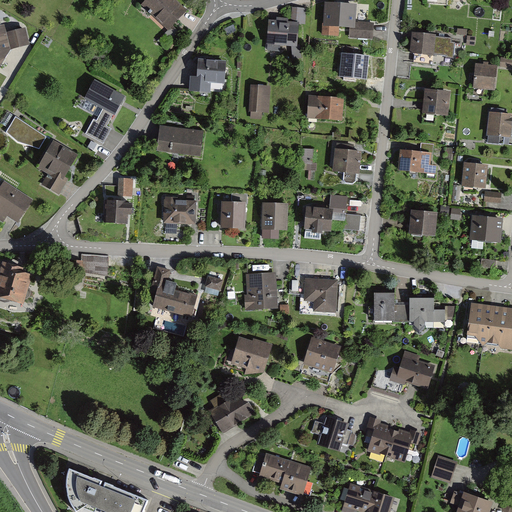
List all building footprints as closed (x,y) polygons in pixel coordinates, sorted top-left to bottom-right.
[(170,46),(179,33),(186,38),(200,16),(176,0),(150,0),(144,9),(168,26),(160,39),(170,46)] [(356,7),(328,6),(327,25),(325,25),(324,36),(340,37),(340,26),(355,27),(356,7)] [(293,22),(271,21),(270,51),(294,51),(294,60),(300,60),(301,24),(306,25),(306,9),(294,9),(293,22)] [(0,69),(10,51),(30,46),(26,30),(8,34),(6,27),(0,28),(0,69)] [(452,38),(415,36),(414,54),(451,56),(452,38)] [(345,55),(343,76),(368,79),(370,57),(345,55)] [(501,68),(511,69),(511,60),(502,59),(501,68)] [(227,64),(201,64),(200,78),(191,78),(190,92),(211,93),(211,84),(227,84),(227,64)] [(477,66),(475,87),(497,90),(499,69),(477,66)] [(129,99),(94,81),(85,98),(104,107),(89,137),(105,145),(129,99)] [(268,88),(252,87),(251,117),(266,117),(268,88)] [(427,89),(425,115),(449,117),(452,91),(427,89)] [(312,97),(309,118),(343,122),(345,101),(312,97)] [(511,114),(491,114),(489,137),(511,138),(511,114)] [(7,132),(39,150),(48,135),(16,116),(7,132)] [(164,129),(162,152),(203,156),(205,133),(164,129)] [(42,184),(60,194),(70,177),(67,175),(79,154),(55,140),(40,166),(50,172),(42,184)] [(355,150),(356,144),(339,142),(338,147),(355,150)] [(401,172),(432,174),(434,144),(421,144),(420,153),(403,151),(401,172)] [(302,150),(301,164),(313,165),(315,151),(302,150)] [(339,151),(337,172),(362,174),(364,153),(339,151)] [(466,164),(464,187),(489,189),(491,166),(466,164)] [(135,179),(120,179),(119,195),(134,195),(135,179)] [(0,220),(5,224),(9,217),(19,224),(34,200),(3,182),(0,187),(0,220)] [(486,193),(486,202),(503,203),(503,194),(486,193)] [(168,200),(166,223),(198,225),(200,202),(168,200)] [(332,200),(331,212),(308,210),(306,229),(335,232),(337,214),(346,215),(347,201),(332,200)] [(108,202),(108,224),(136,224),(136,202),(108,202)] [(225,204),(225,231),(249,231),(249,204),(225,204)] [(290,205),(265,204),(264,239),(282,240),(282,231),(289,231),(290,205)] [(441,207),(441,216),(450,216),(450,207),(441,207)] [(440,214),(414,211),(411,234),(437,237),(440,214)] [(346,215),(344,231),(361,232),(362,216),(346,215)] [(474,216),(470,240),(503,245),(506,221),(474,216)] [(482,261),(481,270),(497,272),(498,263),(482,261)] [(8,264),(0,289),(0,300),(31,311),(43,275),(8,264)] [(204,299),(168,290),(172,273),(159,269),(150,307),(199,319),(204,299)] [(278,273),(247,275),(249,310),(280,309),(278,273)] [(206,290),(221,294),(225,282),(209,277),(206,290)] [(339,316),(340,283),(307,282),(306,315),(339,316)] [(415,301),(414,311),(399,311),(400,296),(377,296),(377,325),(399,325),(399,324),(446,323),(446,310),(439,310),(439,302),(415,301)] [(511,311),(472,306),(467,344),(511,349),(511,311)] [(273,348),(242,339),(233,370),(264,380),(273,348)] [(343,349),(315,341),(307,368),(335,376),(343,349)] [(407,356),(401,378),(433,387),(439,365),(407,356)] [(212,418),(224,436),(257,414),(245,397),(212,418)] [(354,427),(328,418),(319,446),(345,455),(354,427)] [(417,437),(376,424),(368,451),(409,463),(417,437)] [(312,468),(268,456),(262,475),(286,482),(284,490),(304,495),(312,468)] [(460,463),(439,457),(433,480),(454,485),(460,463)] [(146,511),(152,497),(73,467),(71,480),(72,493),(77,503),(83,511),(84,511),(92,508),(100,511),(146,511)] [(353,486),(346,508),(357,511),(392,511),(397,500),(353,486)] [(493,511),(497,500),(471,494),(466,511),(493,511)]
